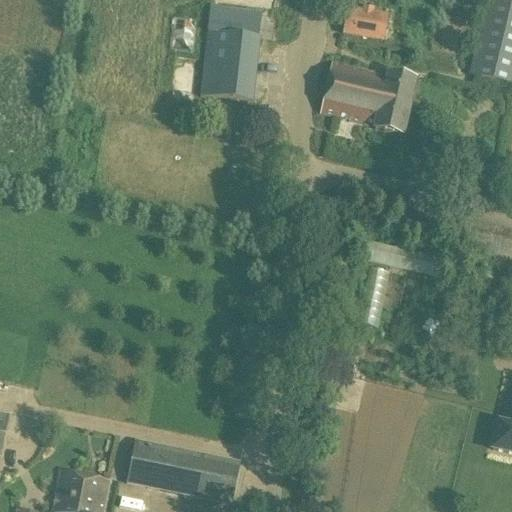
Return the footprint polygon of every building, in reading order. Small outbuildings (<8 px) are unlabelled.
[(511,85),(511,0),(485,0),(468,75),(511,85)] [(346,10),(341,38),(383,45),(388,17),(373,15),(373,11),(362,10),(361,13),(346,10)] [(249,106),(257,42),(206,36),(198,100),(249,106)] [(386,78),(331,66),(319,117),(373,130),(372,134),(400,141),(414,84),(386,77),(386,78)] [(508,276),(511,258),(511,237),(455,224),(446,261),(508,276)] [(442,268),(443,256),(407,253),(406,265),(442,268)] [(428,311),(420,338),(436,343),(444,316),(428,311)] [(511,415),(511,376),(511,377),(503,413),(511,415)] [(187,413),(184,424),(212,433),(216,422),(187,413)] [(511,415),(503,413),(500,423),(493,421),(485,453),(511,459),(511,415)] [(230,508),(238,466),(133,445),(125,486),(230,508)] [(59,474),(51,511),(103,511),(109,484),(59,474)] [(509,489),(511,477),(499,474),(497,487),(509,489)]
